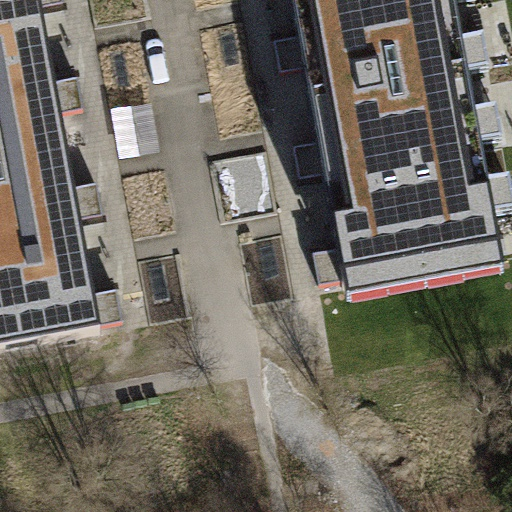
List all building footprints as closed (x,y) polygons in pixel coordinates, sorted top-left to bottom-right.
[(0,0),(0,59),(49,52),(43,16),(52,14),(66,12),(64,0),(0,0)] [(277,51),(283,83),(306,78),(486,44),(478,0),(309,0),(292,4),(300,46),(289,48),(277,51)] [(317,133),(318,141),(498,107),(486,44),(306,78),(316,127),(317,133)] [(0,59),(0,134),(63,124),(86,120),(80,87),(68,90),(56,93),(49,52),(0,59)] [(325,185),(330,211),(511,178),(498,107),(318,141),(319,153),(296,157),(301,189),(314,186),(325,185)] [(0,134),(0,207),(76,194),(74,179),(69,159),(63,124),(0,134)] [(321,296),(343,291),(354,341),(511,312),(511,305),(503,257),(511,254),(511,181),(511,178),(330,211),(338,259),(327,261),(316,263),(321,296)] [(0,207),(0,274),(88,261),(83,229),(92,228),(106,226),(99,191),(76,194),(0,207)] [(0,274),(0,368),(104,350),(101,337),(125,333),(121,300),(107,302),(96,304),(88,261),(0,274)]
